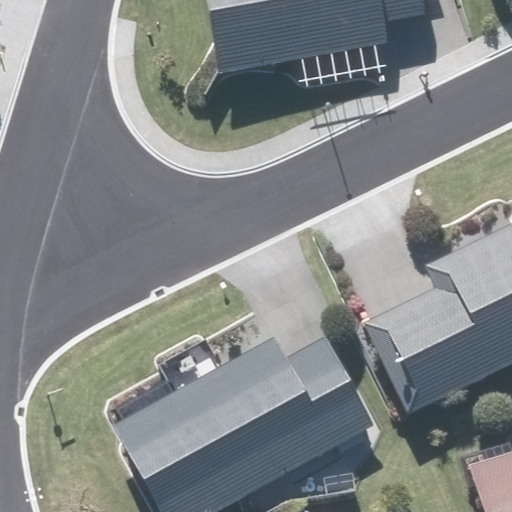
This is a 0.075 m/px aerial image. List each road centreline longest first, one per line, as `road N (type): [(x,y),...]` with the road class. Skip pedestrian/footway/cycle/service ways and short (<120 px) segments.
road 1 (residential): [(27,244),(163,241),(227,222),(511,98)]
road 2 (residential): [(78,0),(27,244)]
